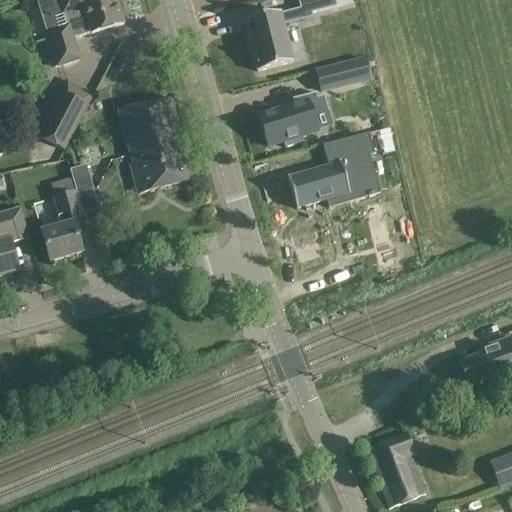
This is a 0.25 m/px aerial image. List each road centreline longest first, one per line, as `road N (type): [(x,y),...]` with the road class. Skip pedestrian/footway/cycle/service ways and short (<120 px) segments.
road 1 (unclassified): [(357,511),(253,256)]
road 2 (unclassified): [(253,256),(178,0)]
road 3 (residential): [(0,327),(253,256)]
